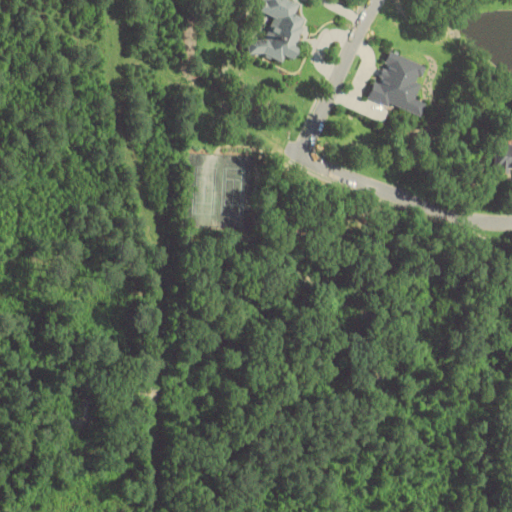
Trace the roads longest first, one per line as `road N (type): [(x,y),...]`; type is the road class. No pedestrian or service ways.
road 1 (residential): [(511,222),(468,221),(283,148)]
road 2 (residential): [(300,154),(376,0)]
